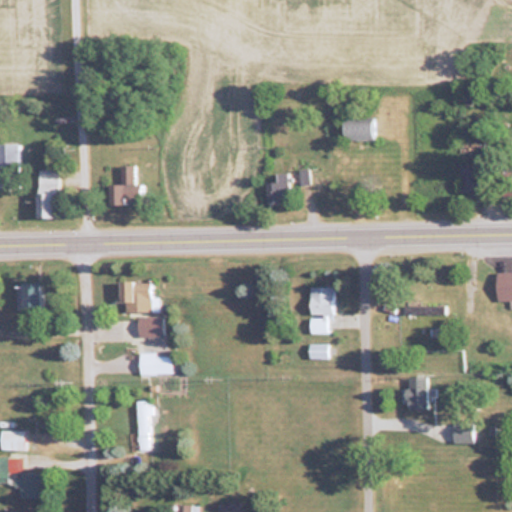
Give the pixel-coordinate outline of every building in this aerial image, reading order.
[(343,139),(375,139),(375,120),(343,120),(343,139)] [(0,188),(21,188),(21,143),(0,143),(0,188)] [(137,164),(121,164),(121,183),(109,183),(109,203),(137,203),(137,164)] [(479,165),(461,165),(461,188),(479,188),(479,165)] [(37,218),(59,218),(59,168),(37,168),(37,218)] [(300,183),(309,183),(309,169),(300,169),(300,183)] [(511,171),(499,172),(499,199),(511,199),(511,171)] [(266,182),(266,202),(291,202),(291,172),(276,172),(276,182),(266,182)] [(511,270),(497,271),(498,299),(511,298),(511,270)] [(125,310),(152,310),(152,279),(119,279),(119,299),(125,299),(125,310)] [(44,309),(44,281),(20,281),(20,309),(44,309)] [(310,332),(334,332),(334,286),(310,286),(310,332)] [(471,301),(471,321),(506,321),(506,301),(471,301)] [(404,314),(448,314),(448,303),(404,303),(404,314)] [(138,314),(138,335),(163,335),(163,314),(138,314)] [(309,357),(328,357),(328,342),(309,342),(309,357)] [(172,352),(139,352),(139,373),(172,373),(172,352)] [(427,407),(427,375),(408,375),(408,386),(405,386),(405,407),(427,407)] [(136,399),(137,448),(151,448),(151,399),(136,399)] [(473,421),(453,421),(453,441),(473,441),(473,421)] [(0,449),(26,449),(26,429),(0,429),(0,449)] [(37,497),(37,470),(19,470),(19,497),(37,497)] [(218,503),(217,511),(239,511),(240,503),(218,503)]
